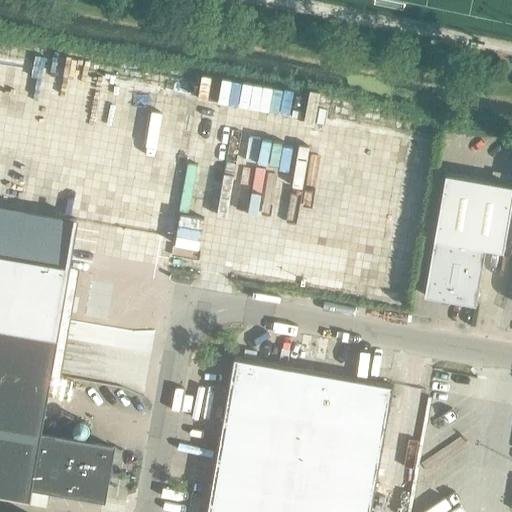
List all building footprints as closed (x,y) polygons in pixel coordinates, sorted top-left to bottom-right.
[(435,236),(425,295),(476,304),(486,247),(504,251),(511,204),(511,184),(446,173),(435,236)] [(0,490),(27,495),(29,484),(103,497),(112,446),(84,441),(85,433),(86,432),(87,431),(88,430),(88,428),(88,427),(88,426),(88,424),(87,423),(86,422),(85,422),(84,421),(83,421),(82,421),(81,421),(79,421),(78,422),(77,423),(77,424),(76,425),(76,426),(76,427),(76,429),(76,430),(77,431),(75,440),(39,433),(59,319),(59,318),(60,314),(68,269),(76,219),(0,205),(0,490)] [(257,352),(246,350),(244,357),(256,359),(257,352)] [(314,371),(234,357),(216,462),(295,476),(314,371)] [(370,511),(393,385),(314,371),(295,476),(288,511),(370,511)] [(288,511),(295,476),(216,462),(206,511),(288,511)]
